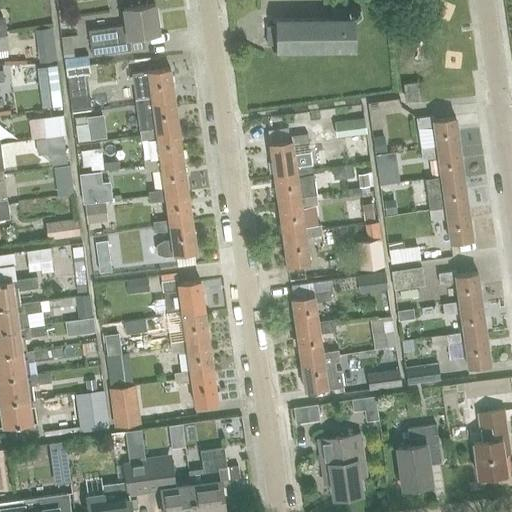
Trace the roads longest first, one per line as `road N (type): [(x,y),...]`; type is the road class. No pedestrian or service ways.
road 1 (residential): [(279,511),(206,0)]
road 2 (residential): [(511,191),(484,0)]
